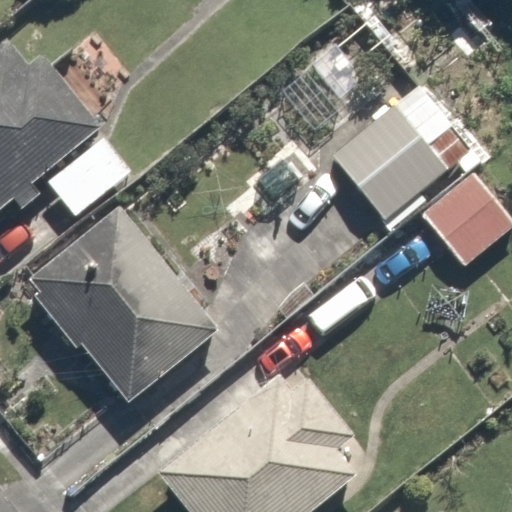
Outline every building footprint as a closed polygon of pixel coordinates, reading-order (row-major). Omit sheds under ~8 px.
[(15,46),(0,57),(0,213),(50,178),(84,225),(138,186),(89,118),(113,102),(77,51),(38,79),(15,46)] [(434,149),(406,111),(332,165),(385,237),(414,216),(459,183),(484,164),(460,131),(434,149)] [(459,183),(414,216),(456,275),(511,233),(511,202),(484,164),(459,183)] [(216,329),(127,210),(23,288),(112,407),(216,329)] [(325,511),(380,470),(304,371),(165,479),(190,511),(325,511)] [(434,511),(422,499),(407,511),(434,511)]
